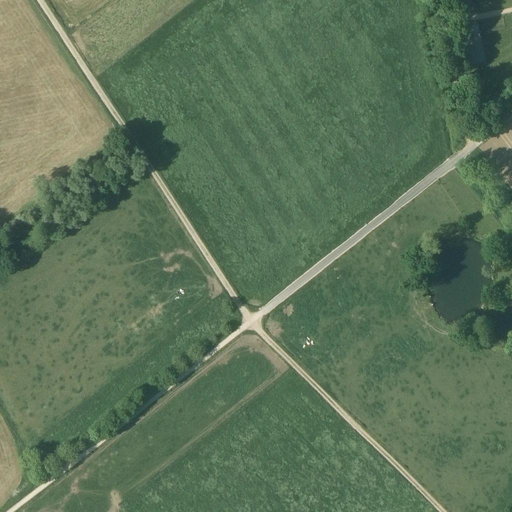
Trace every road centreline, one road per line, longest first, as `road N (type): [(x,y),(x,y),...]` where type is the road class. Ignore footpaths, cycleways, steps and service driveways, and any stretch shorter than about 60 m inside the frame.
road 1 (track): [(30,0),(249,321)]
road 2 (track): [(249,321),(511,115)]
road 3 (track): [(9,511),(249,321)]
road 4 (track): [(249,321),(442,511)]
road 5 (track): [(437,0),(471,155),(511,203)]
